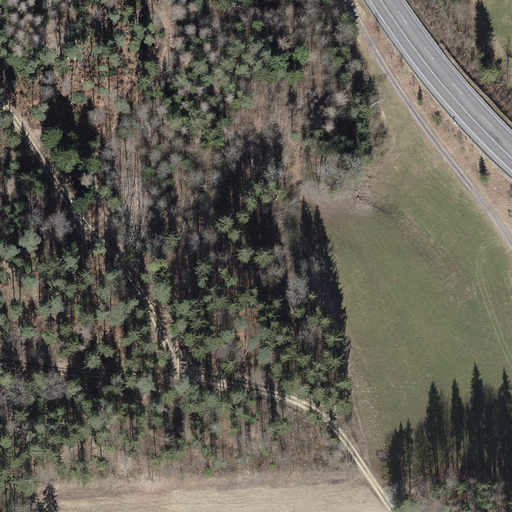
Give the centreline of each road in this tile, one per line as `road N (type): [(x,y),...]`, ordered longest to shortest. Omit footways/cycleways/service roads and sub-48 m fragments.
road 1 (track): [(0,104),(83,227),(143,289),(182,378)]
road 2 (track): [(511,244),(404,96),(346,0)]
road 3 (track): [(182,378),(258,387),(305,406),(338,427),(398,511)]
road 4 (primary): [(386,0),(511,152)]
road 5 (track): [(182,378),(0,363)]
